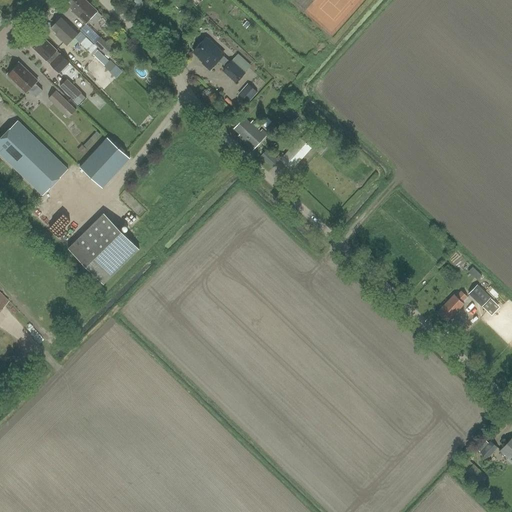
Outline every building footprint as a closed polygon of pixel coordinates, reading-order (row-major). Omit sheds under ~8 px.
[(86,24),(97,11),(85,0),(67,0),(65,3),(72,10),(71,11),(86,24)] [(139,10),(145,4),(141,0),(130,0),(129,2),(139,10)] [(67,46),(78,34),(61,18),(51,29),(57,34),(55,35),(67,46)] [(114,49),(101,38),(94,45),(107,57),(114,49)] [(206,38),(194,51),(205,61),(203,62),(211,69),(224,54),(206,38)] [(59,73),(69,63),(42,39),(33,49),(59,73)] [(237,83),(246,72),(245,72),(251,65),(238,53),(222,70),(237,83)] [(35,98),(42,90),(35,84),(38,81),(18,63),(7,75),(27,94),(28,91),(35,98)] [(60,87),(71,98),(70,99),(78,107),(86,98),(81,93),(81,92),(67,79),(60,87)] [(249,84),(239,96),(246,102),(256,91),(249,84)] [(76,110),(55,90),(47,99),(68,118),(76,110)] [(245,117),(235,128),(242,134),(240,136),(254,148),(268,133),(253,120),(251,122),(245,117)] [(0,156),(43,196),(66,171),(68,169),(16,122),(0,139),(0,156)] [(279,160),(291,171),(312,148),(311,147),(320,137),(310,129),(301,139),(300,138),(294,145),(291,142),(288,146),(290,148),(279,160)] [(102,189),(130,159),(107,139),(80,169),(102,189)] [(87,150),(82,145),(78,150),(82,155),(87,150)] [(273,168),(279,162),(266,151),(261,157),(273,168)] [(104,214),(68,250),(104,285),(139,250),(104,214)] [(476,279),(481,276),(473,266),(468,270),(476,279)] [(484,308),(494,297),(482,285),(472,296),(484,308)] [(0,311),(10,301),(0,291),(0,311)] [(462,301),(466,296),(461,291),(456,296),(455,294),(437,313),(447,322),(464,303),(462,301)] [(511,437),(501,450),(511,460),(511,437)] [(479,453),(487,459),(497,448),(490,441),(479,453)] [(473,463),(467,470),(479,481),(485,474),(473,463)]
